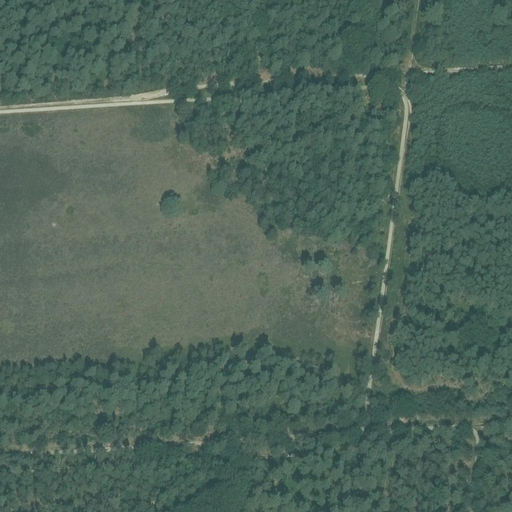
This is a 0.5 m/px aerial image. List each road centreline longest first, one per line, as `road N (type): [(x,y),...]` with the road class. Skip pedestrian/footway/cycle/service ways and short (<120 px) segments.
road 1 (unknown): [(0,475),(511,438)]
road 2 (track): [(0,104),(408,71)]
road 3 (track): [(376,430),(0,453)]
